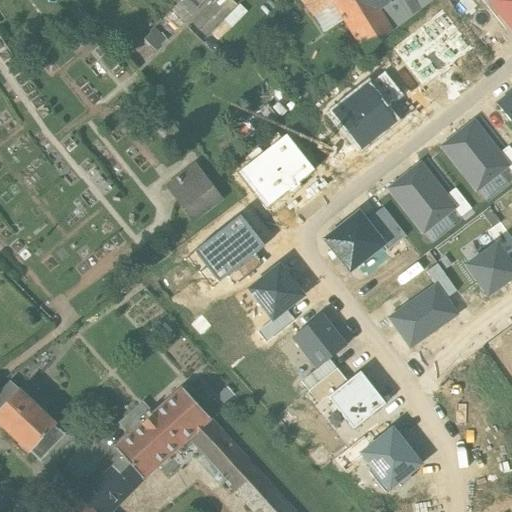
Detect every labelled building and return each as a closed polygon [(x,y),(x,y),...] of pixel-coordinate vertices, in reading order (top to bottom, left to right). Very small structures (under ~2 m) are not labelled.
[(202,0),(182,0),(179,4),(191,17),(205,2),(202,0)] [(335,0),(302,0),(314,17),(335,4),(337,2),(335,0)] [(340,0),(337,2),(335,4),(366,52),(391,33),(369,0),(340,0)] [(369,0),(391,33),(433,0),(369,0)] [(511,30),(511,29),(511,0),(492,0),(490,2),(511,30)] [(191,17),(179,4),(171,12),(184,24),(191,17)] [(471,49),(443,11),(389,51),(417,88),(471,49)] [(151,40),(162,47),(169,37),(158,29),(151,40)] [(367,90),(384,110),(402,96),(384,75),(367,90)] [(365,88),(334,115),(363,149),(394,123),(384,110),(367,90),(365,88)] [(511,94),(497,106),(511,125),(511,94)] [(498,156),(473,124),(442,149),(476,191),(507,167),(498,156)] [(236,174),(265,211),(314,173),(285,136),(236,174)] [(511,152),(508,148),(498,156),(507,167),(511,173),(511,152)] [(205,179),(196,166),(177,180),(186,192),(175,200),(193,223),(222,200),(221,199),(206,180),(207,180),(206,179),(205,179)] [(445,198),(420,166),(389,191),(423,233),(454,209),(445,198)] [(167,188),(175,200),(186,192),(177,180),(167,188)] [(455,190),(445,198),(454,209),(461,218),(471,210),(455,190)] [(383,209),(364,223),(383,247),(387,253),(406,238),(383,209)] [(364,223),(358,216),(325,241),(349,273),(383,247),(364,223)] [(260,251),(238,222),(196,254),(218,283),(226,277),(254,255),(260,251)] [(511,279),(511,267),(497,246),(467,267),(488,297),(511,279)] [(254,255),(226,277),(235,287),(262,265),(254,255)] [(302,298),(279,268),(249,291),(272,321),(285,311),(302,298)] [(456,316),(436,288),(390,320),(410,348),(456,316)] [(295,322),(285,311),(272,321),(257,333),(266,344),(295,322)] [(345,348),(320,317),(293,338),(318,370),(345,348)] [(319,406),(328,399),(347,384),(336,371),(308,393),(319,406)] [(466,420),(493,402),(471,371),(445,390),(466,420)] [(385,406),(360,374),(347,384),(328,399),(353,431),(385,406)] [(55,426),(10,383),(0,393),(0,427),(1,429),(2,428),(20,444),(19,446),(28,454),(29,453),(40,462),(64,436),(54,427),(55,426)] [(183,391),(154,417),(147,414),(139,421),(142,428),(116,451),(122,458),(136,474),(142,480),(187,439),(209,419),(183,391)] [(293,511),(209,419),(187,439),(254,511),(293,511)] [(392,435),(361,459),(388,493),(419,469),(392,435)] [(372,448),(364,438),(335,461),(342,471),(372,448)] [(122,458),(80,500),(93,511),(102,508),(136,474),(122,458)] [(92,511),(93,511),(80,500),(68,511),(92,511)]
